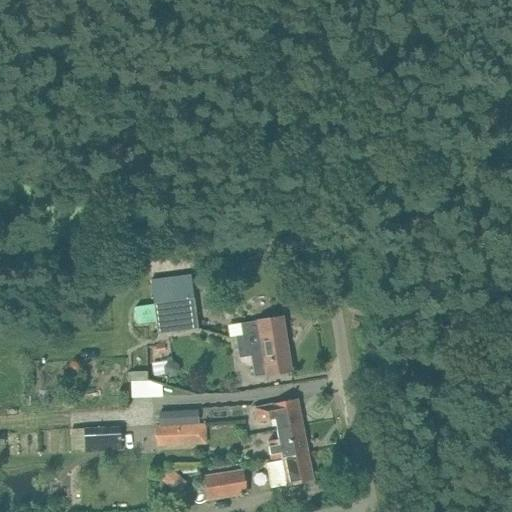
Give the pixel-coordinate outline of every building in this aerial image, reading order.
[(155,303),(159,335),(197,329),(193,298),(155,303)] [(266,375),(290,371),(281,317),(240,323),(242,335),(235,336),(238,358),(250,356),(254,377),(266,375)] [(130,370),(131,397),(163,396),(162,380),(149,381),(148,370),(130,370)] [(296,399),(277,403),(253,407),(256,422),(274,418),(276,429),(301,424),(296,399)] [(154,414),(156,448),(207,445),(206,423),(181,425),(180,412),(154,414)] [(281,457),(307,452),(301,424),(276,429),(278,439),(267,441),(271,459),(281,457)] [(119,426),(84,429),(85,453),(121,451),(119,426)] [(307,452),(281,457),(287,484),(312,479),(307,452)] [(245,491),(242,472),(203,478),(206,498),(245,491)]
